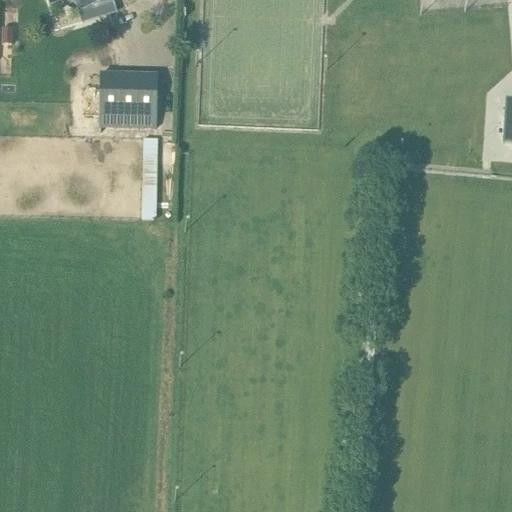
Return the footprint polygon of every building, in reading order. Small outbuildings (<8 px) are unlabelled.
[(80,0),(84,10),(115,0),(80,0)] [(12,30),(2,30),(1,46),(12,46),(12,30)] [(98,130),(156,131),(158,76),(100,74),(98,130)] [(511,104),(505,104),(502,145),(511,145),(511,104)] [(173,160),(156,159),(157,139),(141,139),(139,219),(155,219),(155,205),(172,206),(173,160)]
